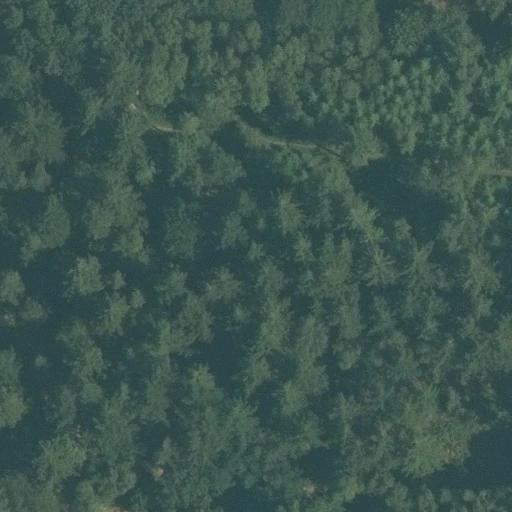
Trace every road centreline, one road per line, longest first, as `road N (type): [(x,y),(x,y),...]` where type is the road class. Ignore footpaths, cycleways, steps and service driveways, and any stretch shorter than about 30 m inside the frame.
road 1 (track): [(70,459),(511,499)]
road 2 (track): [(511,173),(126,129)]
road 3 (track): [(159,0),(511,59)]
road 4 (track): [(126,129),(70,459)]
road 5 (track): [(144,0),(144,46),(126,129)]
road 6 (track): [(126,129),(0,114)]
